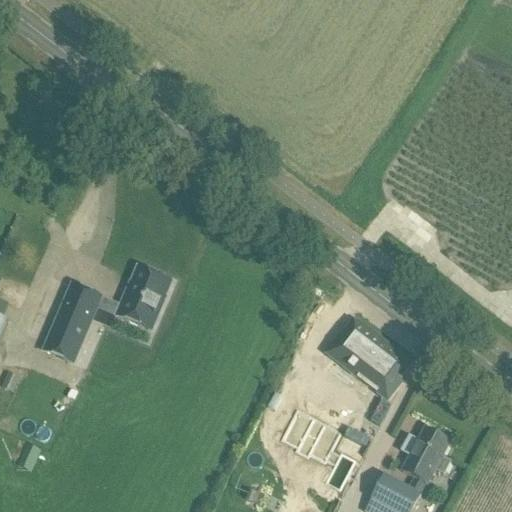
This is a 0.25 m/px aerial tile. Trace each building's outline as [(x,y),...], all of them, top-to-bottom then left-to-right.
[(59,312),(41,356),(70,368),(89,325),(87,324),(92,311),(148,335),(169,286),(135,272),(119,311),(71,290),(61,313),(59,312)] [(411,366),(357,325),(345,341),(341,338),(327,357),(388,404),(402,385),(399,382),(411,366)] [(13,393),(17,382),(7,378),(2,389),(13,393)] [(333,449),(341,434),(299,411),(283,440),(297,448),(295,452),(309,459),(312,454),(334,467),(325,484),(339,491),(356,460),(343,453),(342,454),(333,449)] [(385,481),(373,504),(387,511),(416,511),(436,474),(445,479),(452,466),(443,461),(450,447),(426,434),(403,477),(414,483),(409,494),(385,481)] [(26,448),(17,467),(31,473),(40,452),(27,446),(26,448)]
